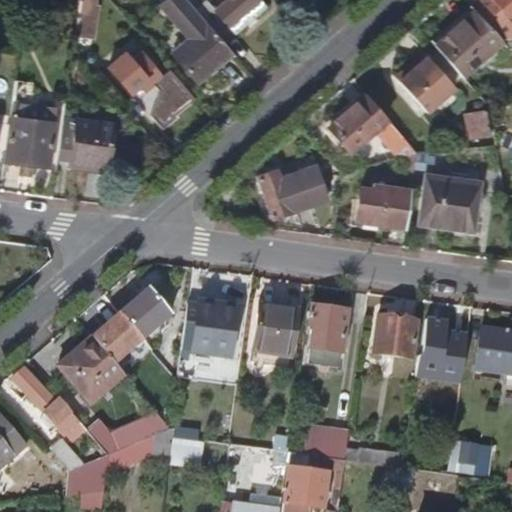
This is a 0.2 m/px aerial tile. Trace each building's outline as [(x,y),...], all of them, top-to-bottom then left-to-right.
[(197,82),(231,52),(218,37),(205,21),(186,0),(166,0),(160,5),(189,38),(172,53),(197,82)] [(229,0),(205,21),(218,37),(260,1),(259,0),(229,0)] [(498,38),(511,25),(511,0),(486,0),(474,11),(476,12),(498,38)] [(85,36),(89,5),(78,4),(74,34),(85,36)] [(462,77),(502,43),(498,38),(476,12),(435,47),(462,77)] [(104,60),(85,36),(74,34),(72,46),(92,70),(104,60)] [(162,76),(136,44),(109,66),(131,93),(140,86),(145,91),(162,76)] [(393,77),(397,81),(427,55),(423,51),(393,77)] [(454,87),(427,55),(397,81),(424,113),(454,87)] [(175,116),(195,99),(185,88),(151,117),(162,130),(177,118),(175,116)] [(352,152),(390,121),(367,95),(331,126),(352,152)] [(113,124),(115,111),(91,107),(88,120),(113,124)] [(494,136),(489,109),(468,113),(473,139),(494,136)] [(49,166),(56,122),(11,116),(5,160),(49,166)] [(106,167),(113,124),(88,120),(77,118),(75,121),(62,119),(57,157),(69,160),(69,161),(106,167)] [(327,198),(312,156),(258,176),(274,218),(327,198)] [(476,230),(483,179),(429,172),(422,223),(476,230)] [(407,225),(412,188),(376,183),(375,188),(362,186),(358,219),(407,225)] [(141,339),(170,314),(149,289),(120,314),(141,339)] [(198,305),(237,311),(238,308),(198,302),(198,305)] [(191,353),(198,307),(187,305),(181,351),(191,353)] [(230,358),(237,311),(198,305),(198,307),(191,353),(230,358)] [(340,353),(346,311),(310,307),(308,327),(314,327),(311,348),(340,353)] [(291,355),(296,314),(258,308),(252,350),(291,355)] [(141,339),(120,314),(92,338),(113,363),(141,339)] [(412,359),(417,323),(378,317),(372,354),(412,359)] [(443,361),(448,323),(427,321),(421,358),(443,361)] [(511,374),(511,333),(482,330),(476,370),(511,374)] [(92,338),(91,337),(57,366),(90,404),(124,376),(113,363),(92,338)] [(339,367),(340,353),(311,348),(308,364),(339,367)] [(289,367),(291,355),(252,350),(250,362),(289,367)] [(81,421),(61,399),(57,402),(24,369),(11,378),(55,424),(57,423),(67,434),(81,421)] [(109,453),(170,428),(157,414),(111,431),(101,419),(88,430),(109,453)] [(0,469),(26,447),(0,416),(0,469)] [(109,453),(107,471),(152,452),(151,456),(169,459),(172,439),(174,427),(170,428),(109,453)] [(345,462),(348,437),(320,433),(318,440),(309,439),(308,448),(306,457),(323,460),(345,462)] [(273,453),(287,455),(288,446),(290,438),(273,436),(271,453),(273,453)] [(83,464),(60,439),(48,448),(69,470),(81,465),(83,464)] [(200,463),(203,443),(172,439),(169,459),(200,463)] [(482,447),(452,443),(448,472),(478,476),(482,447)] [(308,448),(288,446),(287,455),(306,457),(308,448)] [(83,464),(81,465),(77,497),(79,497),(103,494),(107,471),(109,453),(83,464)] [(286,464),(287,455),(273,453),(272,462),(286,464)] [(343,472),(345,462),(323,460),(322,469),(343,472)] [(323,509),(327,476),(288,470),(282,511),(300,511),(304,511),(305,511),(307,506),(323,509)] [(410,489),(412,471),(402,470),(399,488),(410,489)] [(508,511),(510,495),(463,489),(461,505),(508,511)] [(103,494),(79,497),(79,509),(101,511),(103,494)]
